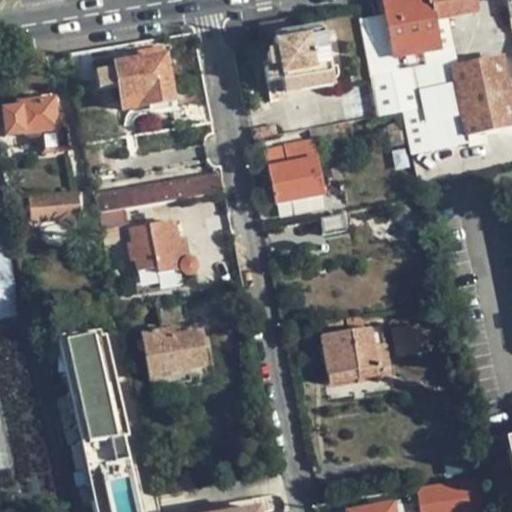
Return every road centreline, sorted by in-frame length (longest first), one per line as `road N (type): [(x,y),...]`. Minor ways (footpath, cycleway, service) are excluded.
road 1 (residential): [(206,0),(302,511)]
road 2 (primary): [(0,29),(178,0)]
